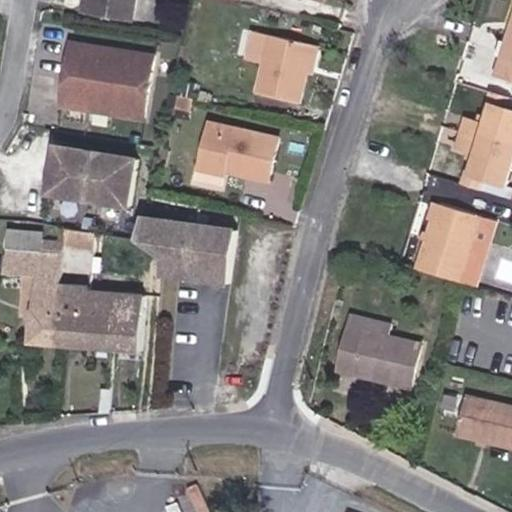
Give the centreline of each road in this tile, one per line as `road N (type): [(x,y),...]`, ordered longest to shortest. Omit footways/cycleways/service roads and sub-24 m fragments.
road 1 (residential): [(281,430),(294,347),(391,0)]
road 2 (unclassified): [(281,430),(152,431),(0,459)]
road 3 (unclassified): [(460,511),(281,430)]
road 4 (residential): [(0,128),(29,0)]
